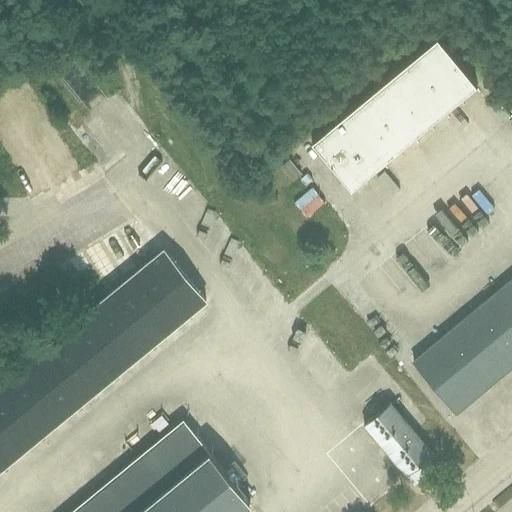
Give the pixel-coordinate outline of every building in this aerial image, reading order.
[(351,188),(477,83),(437,36),(311,140),(351,188)] [(310,181),(305,175),(299,180),(304,186),(310,181)] [(0,467),(206,298),(164,247),(0,381),(0,467)] [(511,276),(413,359),(457,411),(458,410),(457,409),(511,362),(511,276)] [(433,451),(390,400),(363,423),(405,474),(433,451)] [(234,511),(250,500),(183,419),(68,511),(234,511)]
